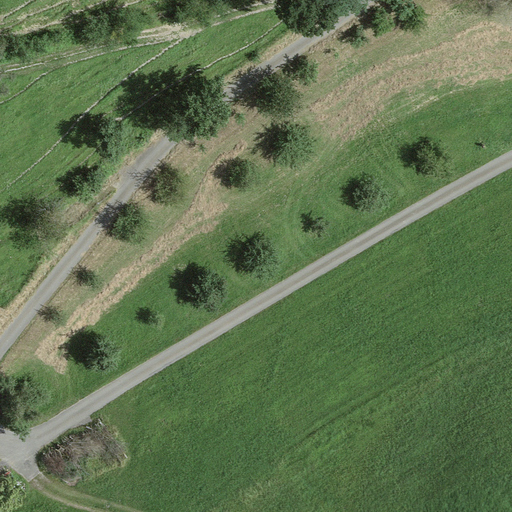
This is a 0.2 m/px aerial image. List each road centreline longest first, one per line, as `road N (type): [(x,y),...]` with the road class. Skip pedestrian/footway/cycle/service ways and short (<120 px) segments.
road 1 (track): [(0,439),(18,442),(61,424),(511,163)]
road 2 (track): [(364,0),(165,146),(0,349)]
road 3 (track): [(18,442),(30,470),(49,487),(124,511)]
